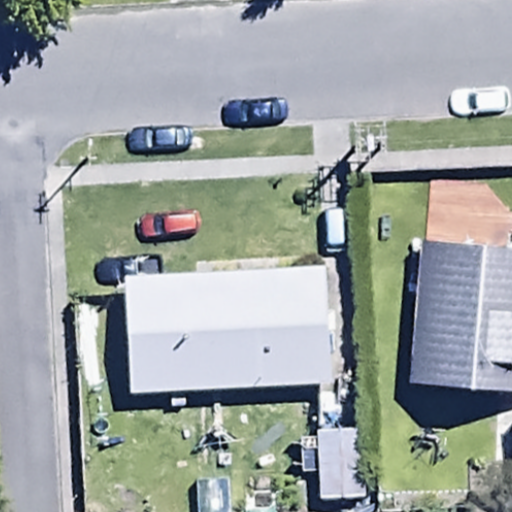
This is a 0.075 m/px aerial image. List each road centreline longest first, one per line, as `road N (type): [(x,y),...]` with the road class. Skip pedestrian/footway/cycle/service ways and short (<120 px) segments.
road 1 (residential): [(511,54),(5,82)]
road 2 (residential): [(30,511),(5,82)]
